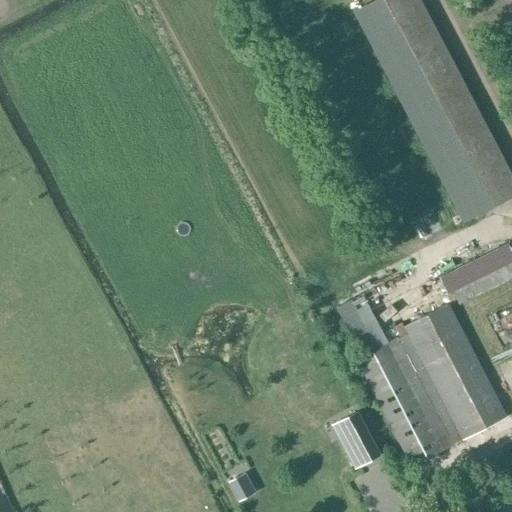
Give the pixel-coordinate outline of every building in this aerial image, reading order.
[(511,178),(418,0),(378,0),(354,13),(463,222),(511,196),(511,178)] [(511,251),(507,243),(438,278),(448,297),(449,297),(454,307),(511,278),(511,251)] [(462,440),(407,333),(398,338),(397,337),(386,343),(362,295),(336,308),(361,357),(355,360),(410,467),(462,440)] [(404,327),(407,333),(462,440),(506,417),(447,304),(404,327)] [(355,469),(380,456),(357,412),(331,426),(355,469)] [(511,458),(499,465),(511,489),(511,458)]
